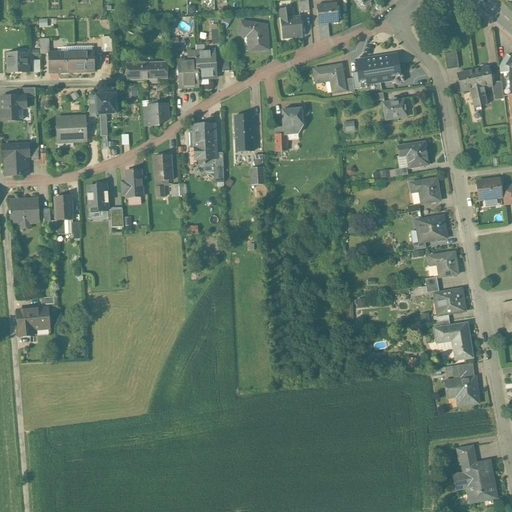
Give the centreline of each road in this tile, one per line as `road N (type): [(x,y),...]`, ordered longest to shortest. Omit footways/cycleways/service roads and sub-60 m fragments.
road 1 (residential): [(390,15),(217,97),(118,162),(0,183)]
road 2 (unclassified): [(0,183),(26,511)]
road 3 (residential): [(390,15),(439,80),(483,297)]
road 4 (residential): [(483,297),(511,455)]
